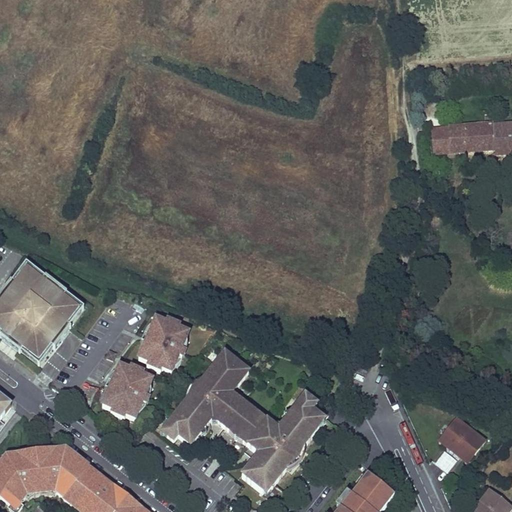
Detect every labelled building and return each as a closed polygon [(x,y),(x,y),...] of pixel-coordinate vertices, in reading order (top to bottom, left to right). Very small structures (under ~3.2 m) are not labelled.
[(432,131),(433,155),(450,154),(460,154),(494,152),(495,157),(511,155),(511,124),(493,126),(493,125),(448,128),(448,129),(432,131)] [(42,282),(44,280),(26,266),(12,284),(14,286),(27,270),(42,282)] [(38,364),(50,348),(67,327),(79,311),(64,299),(42,282),(27,270),(14,286),(0,304),(0,333),(3,336),(16,320),(20,323),(17,327),(27,335),(30,331),(34,334),(33,335),(21,351),(38,364)] [(66,297),(67,295),(45,279),(44,280),(42,282),(64,299),(66,297)] [(12,284),(10,283),(0,296),(0,304),(14,286),(12,284)] [(66,297),(64,299),(79,311),(67,327),(70,329),(84,311),(66,297)] [(33,335),(34,334),(30,331),(27,335),(17,327),(20,323),(16,320),(3,336),(0,340),(18,355),(21,351),(33,335)] [(181,352),(188,336),(179,332),(180,329),(173,326),(166,322),(165,326),(155,322),(148,339),(150,340),(155,342),(153,348),(148,345),(146,344),(138,362),(148,366),(146,369),(153,372),(160,375),(162,372),(171,376),(178,359),(182,361),(183,357),(185,354),(181,352)] [(54,351),(71,330),(70,329),(67,327),(50,348),(53,350),(54,351)] [(39,368),(53,350),(50,348),(38,364),(21,351),(18,355),(20,356),(21,354),(39,368)] [(106,359),(113,362),(116,356),(109,353),(106,359)] [(221,365),(227,358),(224,356),(218,363),(221,365)] [(303,402),(278,433),(255,415),(235,399),(234,401),(228,396),(229,394),(232,390),(236,385),(239,387),(248,375),(227,358),(221,365),(218,363),(205,380),(201,384),(199,385),(198,386),(197,387),(196,388),(195,388),(194,389),(193,390),(193,391),(192,392),(191,393),(191,394),(190,396),(189,398),(189,400),(185,404),(163,433),(168,437),(167,439),(173,445),(178,439),(188,446),(193,440),(196,442),(200,436),(205,429),(212,420),(214,419),(218,422),(216,424),(223,429),(228,433),(230,431),(237,437),(244,442),(242,444),(259,457),(261,459),(254,468),(251,466),(242,479),(263,496),(269,489),(271,491),(276,485),(285,473),(288,469),(292,468),(294,466),(296,464),(297,463),(299,460),(300,458),(301,456),(301,453),(304,449),(314,437),(318,431),(316,429),(322,422),(312,415),(316,409),(310,404),(308,406),(303,402)] [(119,368),(112,386),(114,386),(119,389),(116,394),(111,392),(109,391),(102,408),(111,412),(110,415),(117,418),(124,422),(125,418),(135,423),(142,406),(146,408),(147,404),(149,400),(145,399),(152,382),(143,378),(144,375),(137,372),(130,369),(129,372),(119,368)] [(198,386),(199,385),(201,384),(205,380),(202,381),(200,381),(198,382),(196,384),(194,385),(192,387),(190,388),(189,391),(188,393),(187,395),(186,398),(186,400),(185,404),(189,400),(189,398),(190,396),(191,394),(191,393),(192,392),(193,391),(193,390),(194,389),(195,388),(196,388),(197,387),(198,386)] [(0,420),(11,407),(3,402),(1,405),(0,404),(0,420)] [(453,423),(451,425),(464,436),(477,445),(479,443),(453,423)] [(451,425),(438,443),(447,450),(449,448),(453,451),(456,453),(454,456),(463,463),(477,445),(464,436),(451,425)] [(236,439),(237,437),(230,431),(228,433),(230,436),(232,438),(234,441),(236,439)] [(447,450),(438,443),(436,446),(461,466),(463,463),(454,456),(450,453),(447,450)] [(296,464),(294,466),(292,468),(288,469),(285,473),(289,472),(291,471),(294,470),(296,469),(298,467),(300,465),(301,463),(302,461),(303,459),(304,457),(304,454),(304,452),(304,449),(301,453),(301,456),(300,458),(299,460),(297,463),(296,464)] [(141,511),(127,501),(71,457),(69,455),(58,457),(55,457),(55,454),(49,454),(49,458),(36,459),(24,461),(23,457),(17,458),(17,462),(15,462),(4,463),(3,465),(0,468),(0,499),(11,508),(16,511),(19,507),(25,499),(30,493),(51,490),(58,496),(78,511),(141,511)] [(440,454),(431,466),(437,470),(446,459),(440,454)] [(261,459),(259,457),(251,466),(254,468),(261,459)] [(452,464),(446,459),(437,470),(443,475),(452,464)] [(361,491),(370,480),(367,477),(358,489),(361,491)] [(382,511),(394,498),(370,480),(361,491),(358,489),(351,498),(346,494),(342,500),(343,500),(347,503),(339,511),(382,511)] [(55,499),(58,496),(51,490),(30,493),(25,499),(28,502),(31,500),(33,499),(36,498),(38,497),(41,496),(43,496),(45,496),(48,497),(50,497),(53,498),(55,499)] [(477,511),(491,495),(488,492),(472,511),(477,511)] [(506,511),(509,508),(491,495),(477,511),(506,511)] [(339,511),(347,503),(343,500),(336,509),(339,511)]
